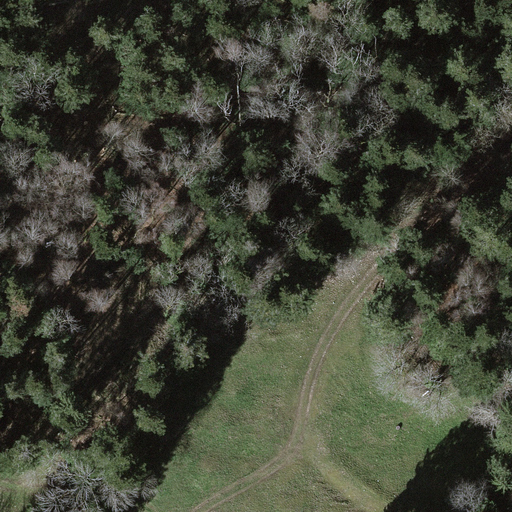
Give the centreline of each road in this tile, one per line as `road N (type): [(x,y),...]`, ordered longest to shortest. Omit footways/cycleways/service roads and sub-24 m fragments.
road 1 (track): [(511,149),(378,266),(315,363),(307,436),(337,477),(392,511)]
road 2 (track): [(307,436),(196,511)]
